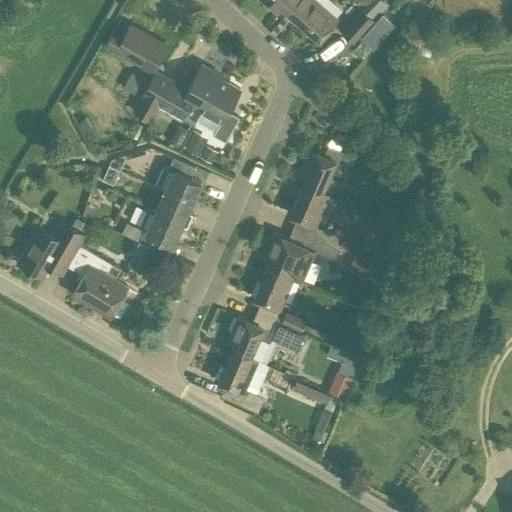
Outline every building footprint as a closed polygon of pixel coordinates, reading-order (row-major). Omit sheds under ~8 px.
[(0,0),(0,9),(4,12),(10,0),(0,0)] [(287,11),(296,0),(262,0),(275,11),(280,5),(287,11)] [(316,0),(296,0),(287,11),(319,41),(338,20),(316,0)] [(373,7),(366,1),(341,30),(354,41),(384,6),(378,1),(373,7)] [(167,44),(130,23),(127,30),(116,24),(105,43),(116,49),(153,70),(167,44)] [(172,79),(159,105),(194,123),(202,108),(204,109),(221,77),(221,78),(222,75),(202,64),(188,87),(173,79),(172,79)] [(159,105),(172,79),(155,70),(133,110),(151,119),(159,105)] [(240,88),(221,78),(221,77),(204,109),(222,120),(240,88)] [(230,140),(241,146),(256,121),(244,114),(230,140)] [(194,128),(184,147),(198,155),(209,136),(194,128)] [(332,137),(331,137),(329,143),(340,148),(343,142),(332,137)] [(206,144),(200,155),(212,162),(218,150),(206,144)] [(302,183),(322,191),(336,159),(310,148),(299,174),(305,176),(302,183)] [(114,183),(120,169),(120,168),(127,153),(112,157),(103,179),(114,183)] [(164,190),(191,203),(201,181),(173,169),(164,190)] [(309,221),(322,191),(302,183),(290,212),(309,221)] [(188,210),(191,203),(164,190),(155,210),(155,211),(182,224),(183,222),(188,224),(192,212),(188,210)] [(155,211),(155,210),(147,207),(139,226),(141,227),(136,239),(157,248),(162,237),(174,242),(182,224),(155,211)] [(62,269),(64,271),(68,264),(80,243),(87,232),(61,216),(51,234),(39,226),(18,261),(44,276),(50,265),(51,263),(62,269)] [(311,234),(340,246),(344,236),(316,224),(311,234)] [(265,268),(293,279),(294,276),(287,273),(300,243),(275,232),(264,258),(269,260),(265,268)] [(335,258),(340,246),(311,234),(306,245),(335,258)] [(112,262),(80,243),(68,264),(84,274),(73,293),(110,315),(127,286),(106,273),(112,262)] [(373,262),(368,274),(379,279),(384,266),(373,262)] [(280,308),(293,279),(265,268),(253,297),(274,306),(274,305),(280,308)] [(301,331),(302,330),(307,319),(286,309),(281,321),(280,322),(301,331)] [(251,358),(252,357),(265,325),(236,313),(226,339),(233,342),(230,349),(251,358)] [(280,322),(281,321),(275,319),(268,334),(297,347),(305,331),(302,330),(301,331),(280,322)] [(257,359),(252,357),(251,358),(230,349),(217,379),(232,386),(227,396),(257,409),(263,394),(246,387),(257,359)] [(344,397),(353,377),(336,370),(328,390),(344,397)] [(327,401),(331,392),(297,378),(293,387),(327,401)] [(324,441),(328,431),(325,430),(332,411),(323,407),(316,426),(317,426),(313,437),(324,441)]
